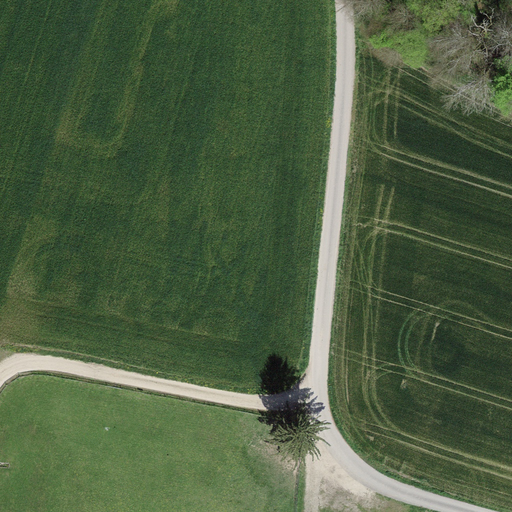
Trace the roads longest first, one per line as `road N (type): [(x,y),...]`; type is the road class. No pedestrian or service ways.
road 1 (track): [(343,0),(343,160),(317,402)]
road 2 (track): [(0,374),(28,362),(277,405),(317,402)]
road 3 (track): [(317,402),(332,439),(359,468),(477,511)]
